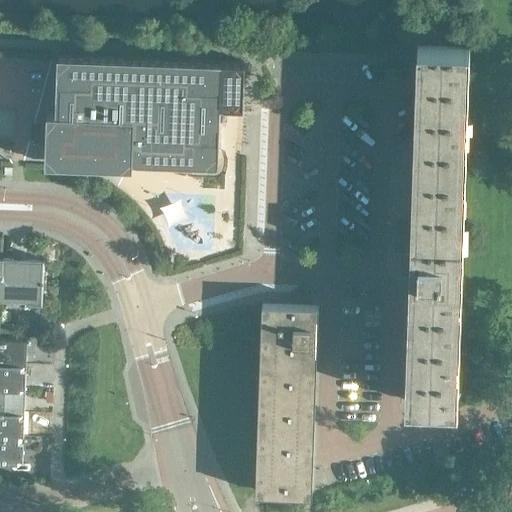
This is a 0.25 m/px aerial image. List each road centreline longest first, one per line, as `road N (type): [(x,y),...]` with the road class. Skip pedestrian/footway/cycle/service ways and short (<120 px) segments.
road 1 (unclassified): [(141,311),(274,263),(392,267)]
road 2 (tertiary): [(141,311),(117,256),(90,227),(50,210),(0,208)]
road 3 (unclassified): [(0,499),(184,463)]
road 4 (tertiary): [(184,463),(141,311)]
